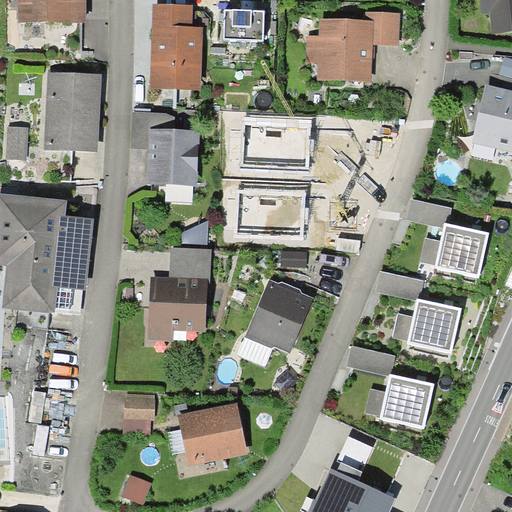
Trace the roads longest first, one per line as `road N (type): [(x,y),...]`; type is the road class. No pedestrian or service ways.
road 1 (residential): [(438,0),(412,148),(284,467),(224,511)]
road 2 (residential): [(124,0),(123,123),(77,494)]
road 3 (secondary): [(511,356),(442,511)]
